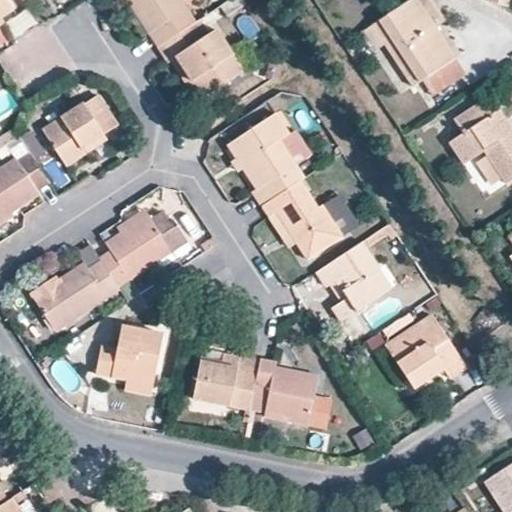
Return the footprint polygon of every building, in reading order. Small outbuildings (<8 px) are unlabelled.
[(1,18),(13,10),(6,0),(0,0),(0,25),(5,23),(1,18)] [(196,22),(181,0),(124,0),(157,48),(196,22)] [(423,80),(455,59),(436,29),(427,15),(417,0),(409,0),(371,25),(383,44),(411,88),(423,80)] [(434,10),(428,0),(417,0),(427,15),(434,10)] [(6,23),(14,38),(35,26),(27,11),(6,23)] [(244,71),(216,29),(208,34),(199,20),(157,48),(167,62),(168,61),(186,88),(192,85),(202,100),(244,71)] [(383,44),(371,25),(361,32),(373,51),(383,44)] [(455,59),(423,80),(433,96),(466,74),(455,59)] [(42,130),(66,167),(85,155),(82,150),(104,137),(103,135),(119,124),(98,93),(42,130)] [(504,185),(511,179),(511,131),(505,137),(499,129),(490,115),(481,101),(453,119),(462,133),(448,143),(463,165),(482,151),(504,185)] [(511,131),(511,130),(498,110),(490,115),(499,129),(505,137),(511,131)] [(295,165),(279,140),(289,133),(275,112),(226,146),(235,158),(230,162),(237,173),(242,169),(255,189),(250,192),(260,207),(300,181),(304,178),(295,165)] [(48,156),(31,129),(18,138),(27,150),(36,164),(48,156)] [(309,156),(293,131),(289,133),(279,140),(295,165),(309,156)] [(92,165),(113,152),(104,137),(82,150),(85,155),(92,165)] [(37,192),(49,184),(27,150),(0,166),(0,225),(13,217),(11,212),(39,195),(37,192)] [(343,237),(322,204),(318,207),(300,181),(260,207),(267,217),(275,212),(292,238),(306,260),(343,237)] [(101,239),(105,244),(148,216),(145,211),(101,239)] [(292,238),(275,212),(267,217),(284,243),(292,238)] [(105,244),(94,251),(100,260),(118,288),(187,242),(174,221),(169,224),(163,213),(151,220),(148,216),(105,244)] [(391,287),(362,241),(315,272),(325,287),(328,285),(335,281),(345,297),(339,302),(330,307),(339,322),(391,287)] [(118,288),(100,260),(87,268),(83,263),(58,278),(56,275),(29,293),(55,332),(119,289),(118,288)] [(345,297),(335,281),(328,285),(339,302),(345,297)] [(449,378),(466,368),(431,315),(384,346),(413,388),(443,369),(449,378)] [(126,381),(152,386),(162,334),(121,326),(117,348),(101,345),(95,375),(126,381)] [(239,362),(240,356),(223,352),(220,364),(238,368),(239,362)] [(314,394),(318,375),(275,366),(276,361),(259,358),(258,366),(247,423),(252,424),(254,415),(264,418),(270,419),(286,422),(325,430),(332,399),(314,394)] [(247,423),(258,366),(239,362),(238,368),(220,364),(200,360),(192,400),(244,410),(241,422),(247,423)] [(150,397),(152,386),(126,381),(123,392),(150,397)] [(285,431),(286,422),(270,419),(264,418),(262,426),(285,431)] [(511,511),(511,461),(481,482),(501,511),(511,511)] [(0,511),(21,511),(12,498),(7,501),(0,505),(0,511)]
